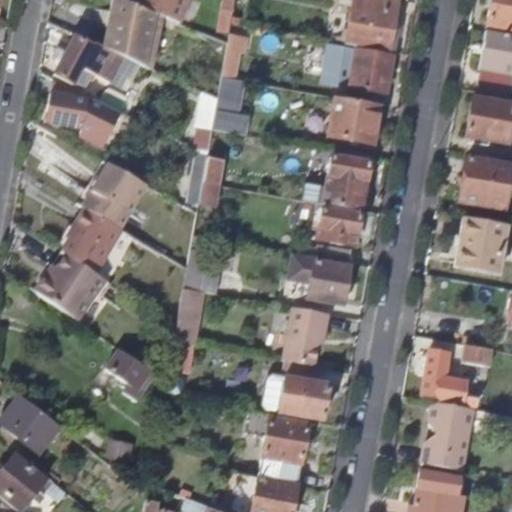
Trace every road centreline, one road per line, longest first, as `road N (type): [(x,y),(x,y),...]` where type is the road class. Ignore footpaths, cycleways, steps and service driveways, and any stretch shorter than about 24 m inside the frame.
road 1 (residential): [(348,511),(441,0)]
road 2 (residential): [(0,156),(28,0)]
